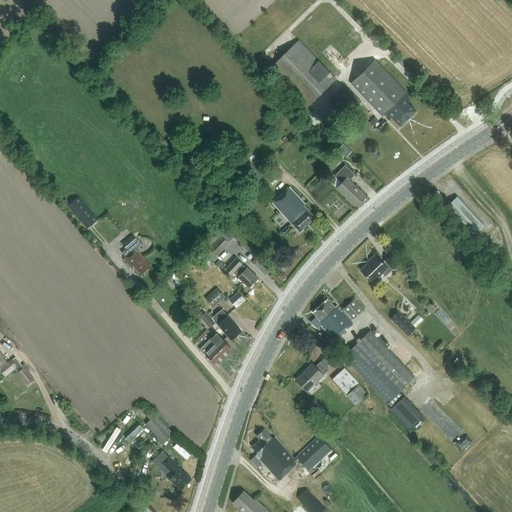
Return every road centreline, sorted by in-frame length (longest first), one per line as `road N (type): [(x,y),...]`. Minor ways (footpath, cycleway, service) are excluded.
road 1 (secondary): [(209,511),(256,374),(316,275),(379,213),(508,120)]
road 2 (tertiary): [(143,511),(66,431),(26,421),(0,426)]
